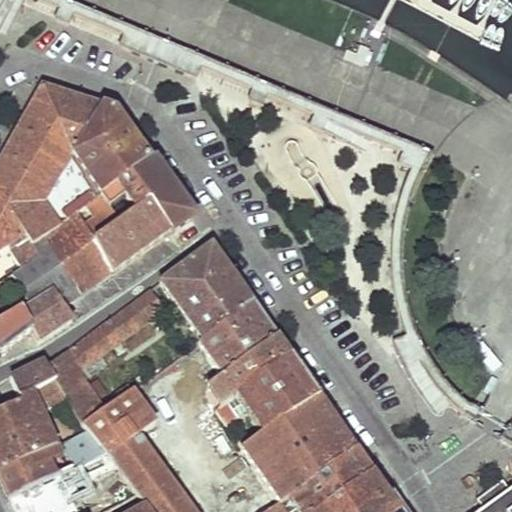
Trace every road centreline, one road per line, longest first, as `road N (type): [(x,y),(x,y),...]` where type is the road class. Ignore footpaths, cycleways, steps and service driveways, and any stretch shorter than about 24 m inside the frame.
road 1 (residential): [(425,511),(401,463),(231,223)]
road 2 (residential): [(231,223),(156,114),(137,99),(54,69),(20,67),(0,86)]
road 3 (residential): [(231,223),(52,350),(0,375)]
